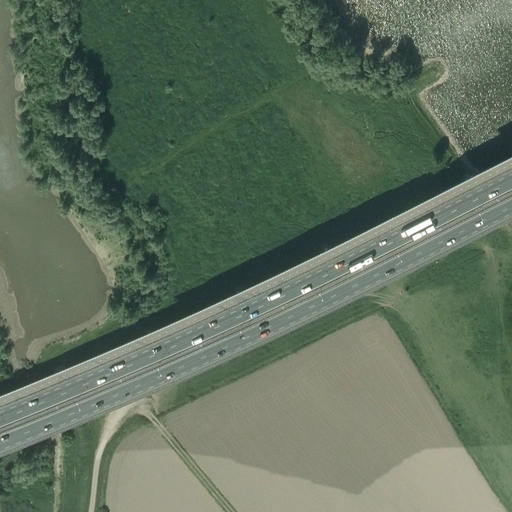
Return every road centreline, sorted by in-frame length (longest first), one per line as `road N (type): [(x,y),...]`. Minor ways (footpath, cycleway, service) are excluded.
road 1 (trunk): [(511,172),(0,417)]
road 2 (trunk): [(0,440),(237,335),(511,196)]
road 3 (track): [(230,511),(150,414),(123,414),(104,440)]
